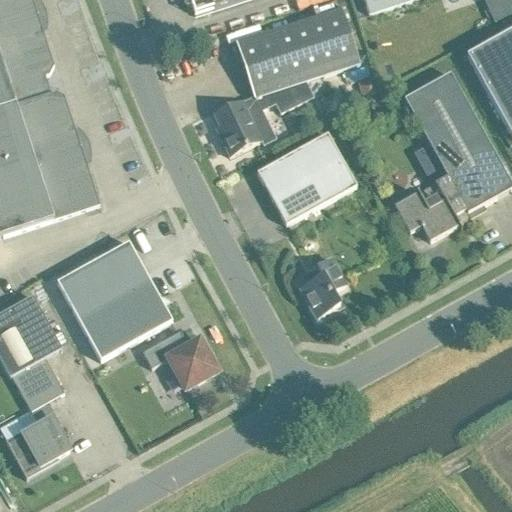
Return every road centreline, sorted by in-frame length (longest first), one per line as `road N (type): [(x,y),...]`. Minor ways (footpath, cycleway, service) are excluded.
road 1 (unclassified): [(295,399),(165,135),(113,0)]
road 2 (unclassified): [(511,282),(295,399)]
road 3 (unclassified): [(295,399),(101,511)]
road 4 (track): [(363,511),(478,451)]
